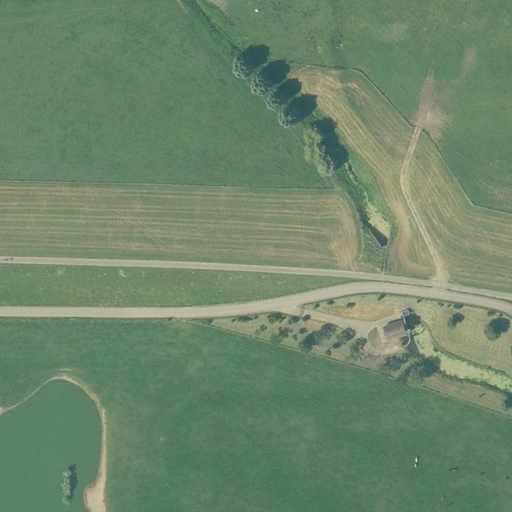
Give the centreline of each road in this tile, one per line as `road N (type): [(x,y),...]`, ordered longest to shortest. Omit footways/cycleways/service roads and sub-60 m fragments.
road 1 (unclassified): [(0,311),(170,311),(370,283),(511,307)]
road 2 (track): [(438,291),(439,268),(405,188),(417,130)]
